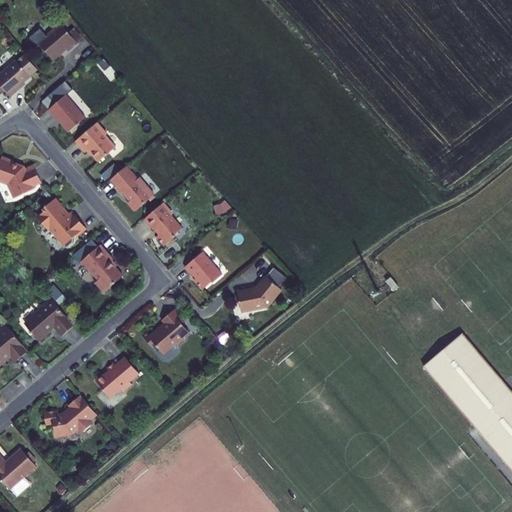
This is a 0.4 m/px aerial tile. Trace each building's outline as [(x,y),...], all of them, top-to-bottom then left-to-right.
[(50,35),(40,43),(54,57),(66,47),(69,51),(79,43),(63,24),(59,27),(58,26),(49,34),(50,35)] [(17,60),(0,74),(0,83),(0,84),(6,90),(11,96),(22,87),(20,85),(31,76),(31,75),(38,69),(25,53),(18,60),(17,60)] [(66,94),(48,109),(58,121),(59,120),(69,131),(86,117),(66,94)] [(97,122),(75,141),(85,152),(89,149),(99,161),(116,147),(106,135),(107,134),(97,122)] [(14,160),(3,156),(0,162),(0,179),(8,182),(15,197),(34,187),(33,185),(42,181),(34,164),(25,168),(24,165),(20,164),(19,164),(13,162),(14,160)] [(138,179),(127,166),(111,179),(127,197),(128,196),(131,200),(128,202),(136,210),(155,194),(140,177),(138,179)] [(57,197),(44,208),(46,210),(40,215),(40,219),(46,226),(50,227),(67,247),(73,242),(73,237),(86,227),(76,215),(75,216),(71,211),(68,213),(64,209),(66,207),(57,197)] [(164,202),(145,218),(154,228),(155,228),(160,234),(157,236),(165,245),(176,235),(175,234),(179,231),(183,228),(173,216),(173,212),(164,202)] [(114,259),(101,244),(82,260),(99,279),(96,281),(105,292),(124,275),(111,261),(114,259)] [(204,250),(185,267),(193,276),(194,276),(198,280),(196,281),(204,291),(214,283),(213,282),(222,274),(212,262),(214,262),(204,250)] [(244,311),(270,306),(284,289),(267,276),(256,289),(252,290),(252,288),(239,291),(244,311)] [(75,325),(52,298),(46,303),(47,305),(43,309),(41,307),(34,314),(35,315),(28,321),(28,326),(41,342),(50,333),(50,331),(50,330),(55,326),(64,335),(75,325)] [(185,321),(175,309),(163,319),(166,323),(161,328),(160,328),(146,339),(154,347),(157,345),(162,350),(167,351),(176,344),(179,344),(186,338),(186,335),(190,332),(182,323),(185,321)] [(29,351),(7,326),(0,332),(0,372),(2,370),(0,367),(0,365),(11,356),(16,362),(29,351)] [(511,392),(463,334),(424,367),(475,427),(511,470),(511,392)] [(97,380),(111,397),(122,388),(124,391),(133,384),(131,381),(140,373),(126,357),(117,365),(115,362),(108,368),(110,371),(106,374),(104,374),(97,380)] [(98,415),(81,395),(70,405),(72,407),(64,414),(60,415),(59,410),(45,413),(47,424),(53,423),(54,431),(57,433),(71,430),(77,425),(81,429),(85,429),(90,425),(91,421),(98,415)] [(0,451),(0,474),(11,488),(38,465),(23,447),(8,461),(0,451)]
